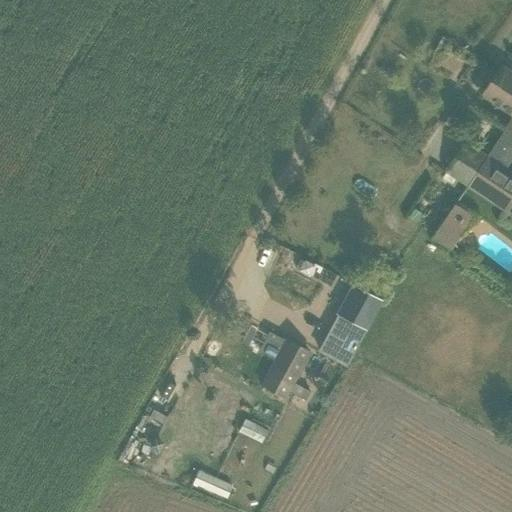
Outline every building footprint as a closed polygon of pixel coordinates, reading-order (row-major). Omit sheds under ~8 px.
[(511,72),(502,66),(483,94),(511,113),(511,72)] [(447,173),(465,185),(485,154),(467,142),(447,173)] [(465,185),(507,213),(511,205),(511,171),(485,154),(465,185)] [(435,237),(452,248),(475,215),(458,203),(435,237)] [(300,257),(294,268),(297,270),(310,277),(316,266),(303,259),(300,257)] [(352,284),(335,314),(338,315),(361,328),(365,330),(370,321),(381,300),(352,284)] [(261,386),(284,399),(309,352),(286,340),(261,386)] [(221,389),(221,394),(223,396),(228,397),(232,395),(232,389),(230,387),(225,386),(221,389)] [(152,409),(149,416),(162,423),(166,416),(152,409)] [(236,437),(258,448),(267,430),(245,419),(236,437)] [(191,484),(226,498),(231,485),(196,471),(191,484)]
